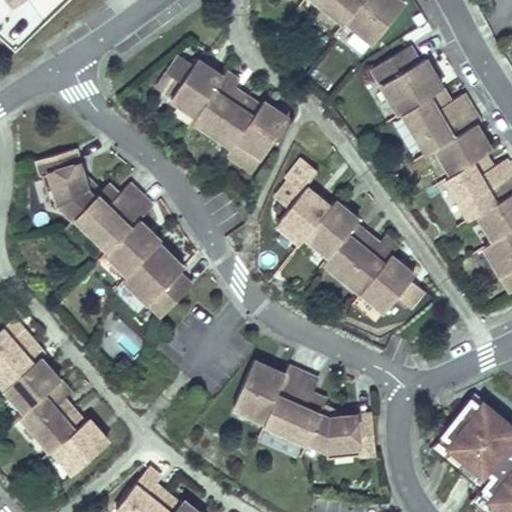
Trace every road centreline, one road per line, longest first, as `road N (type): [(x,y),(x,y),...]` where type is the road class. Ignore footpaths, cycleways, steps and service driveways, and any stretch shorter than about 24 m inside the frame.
road 1 (residential): [(408,389),(280,323),(249,295),(157,164),(100,119),(69,62)]
road 2 (residential): [(239,0),(244,45),(309,105),(473,324),(486,357)]
road 3 (residential): [(83,366),(143,433),(247,511)]
road 4 (residential): [(83,366),(7,279),(0,257)]
road 5 (residential): [(430,511),(398,458),(408,389)]
road 6 (residential): [(511,108),(447,0)]
